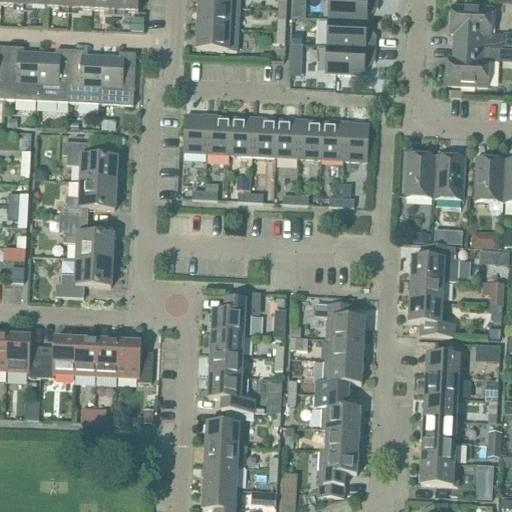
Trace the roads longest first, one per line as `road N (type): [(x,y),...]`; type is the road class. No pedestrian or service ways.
road 1 (residential): [(383,511),(385,253)]
road 2 (residential): [(144,241),(385,253)]
road 3 (residential): [(511,134),(416,129),(418,0)]
road 4 (residential): [(380,102),(170,91)]
road 5 (residential): [(180,511),(190,344),(181,326),(162,316)]
road 6 (residential): [(0,35),(172,42)]
road 7 (residential): [(144,241),(153,89),(170,91)]
road 8 (residential): [(162,316),(0,313)]
